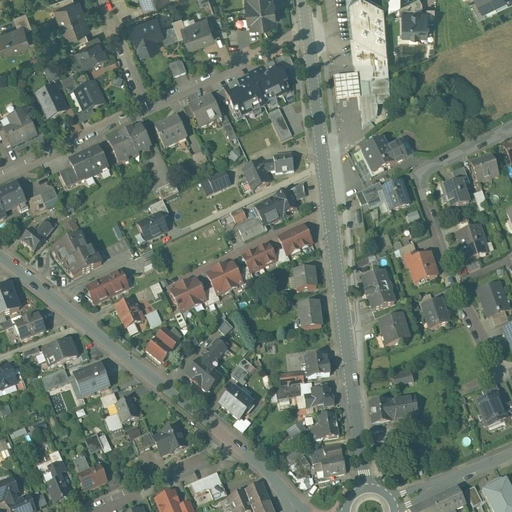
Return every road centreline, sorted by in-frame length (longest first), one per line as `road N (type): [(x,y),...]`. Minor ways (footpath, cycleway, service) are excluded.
road 1 (tertiary): [(304,26),(364,487)]
road 2 (tertiary): [(12,264),(235,445)]
road 3 (residential): [(143,106),(304,26)]
road 4 (residential): [(235,445),(84,511)]
road 5 (residential): [(0,175),(143,106)]
road 6 (tertiary): [(511,452),(393,504)]
